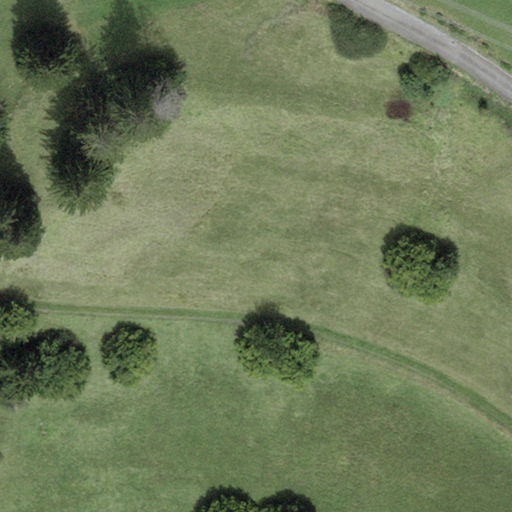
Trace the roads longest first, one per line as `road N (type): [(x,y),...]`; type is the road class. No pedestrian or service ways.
road 1 (track): [(511,433),(392,356),(268,324),(0,304)]
road 2 (tertiary): [(355,0),(511,90)]
